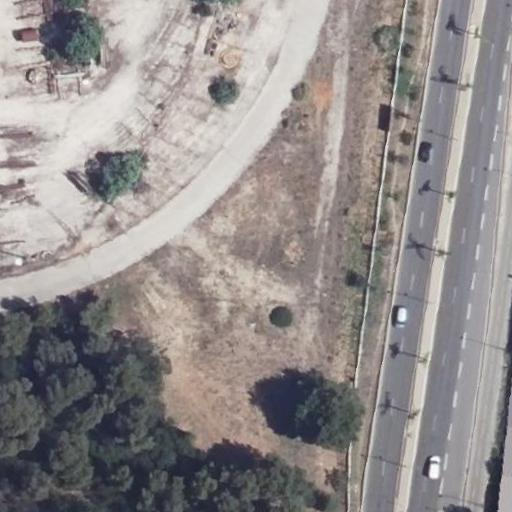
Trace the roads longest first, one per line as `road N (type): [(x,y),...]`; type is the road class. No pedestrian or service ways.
road 1 (primary): [(423,511),(499,0)]
road 2 (primary): [(455,0),(382,511)]
